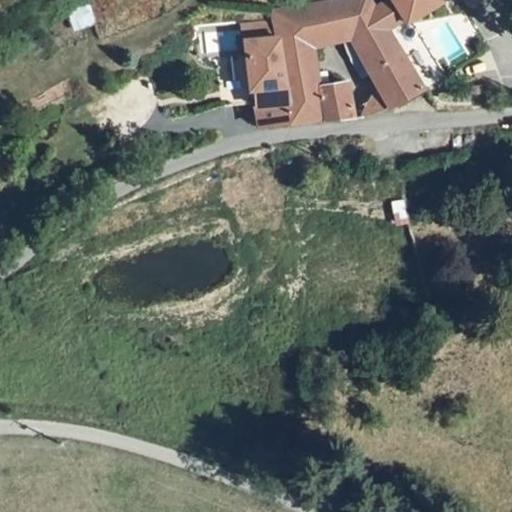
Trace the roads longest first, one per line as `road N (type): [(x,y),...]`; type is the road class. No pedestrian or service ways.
road 1 (unclassified): [(511,113),(304,130),(214,150),(104,192),(0,276)]
road 2 (unclassified): [(0,427),(143,446),(307,511)]
